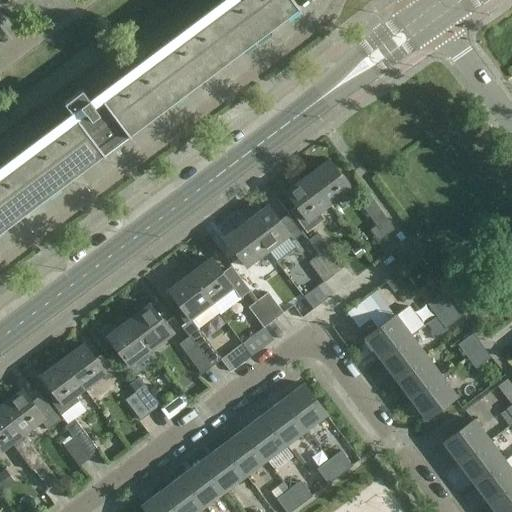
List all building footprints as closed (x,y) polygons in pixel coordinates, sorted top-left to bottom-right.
[(0,232),(103,155),(104,157),(106,156),(101,150),(117,137),(121,138),(126,134),(129,138),(131,137),(130,135),(297,10),(298,11),(300,10),(293,0),(235,0),(134,76),(130,70),(89,101),(82,91),(73,97),(81,107),(40,138),(45,144),(0,177),(0,232)] [(307,175),(330,205),(351,189),(329,159),(307,175)] [(319,213),(330,205),(307,175),(286,192),(300,211),(295,215),(307,232),(324,219),(319,213)] [(395,229),(369,194),(359,202),(385,237),(395,229)] [(246,221),(268,251),(290,235),(268,205),(246,221)] [(268,251),(246,221),(225,237),(247,267),(268,251)] [(318,254),(334,275),(344,268),(319,234),(309,242),(318,254)] [(308,261),(324,283),(334,275),(318,254),(308,261)] [(229,269),(223,273),(211,258),(189,274),(212,304),(233,287),(240,296),(246,292),(229,269)] [(396,286),(403,297),(422,284),(414,273),(396,286)] [(185,324),(190,320),(212,304),(189,274),(168,290),(182,309),(177,314),(185,324)] [(268,292),(258,300),(273,321),(284,313),(268,292)] [(427,304),(436,317),(451,305),(442,293),(427,304)] [(263,328),(273,321),(258,300),(248,308),(263,328)] [(128,320),(150,349),(172,333),(149,304),(128,320)] [(451,305),(436,317),(445,329),(461,317),(451,305)] [(365,338),(380,359),(411,336),(410,333),(422,324),(408,306),(365,338)] [(129,366),(150,349),(128,320),(107,336),(129,366)] [(199,329),(188,336),(211,367),(221,359),(199,329)] [(457,345),(467,357),(482,346),(473,333),(457,345)] [(178,344),(201,374),(211,367),(188,336),(178,344)] [(427,356),(411,336),(380,359),(396,379),(427,356)] [(84,344),(62,360),(84,389),(106,373),(84,344)] [(482,346),(467,357),(476,369),(491,358),(482,346)] [(442,376),(427,356),(396,379),(411,399),(442,376)] [(74,397),(84,389),(62,360),(40,376),(56,397),(50,402),(60,415),(78,402),(74,397)] [(457,397),(442,376),(411,399),(426,420),(454,400),(457,397)] [(307,430),(328,415),(304,383),(283,399),(307,430)] [(145,385),(135,393),(150,413),(160,405),(145,385)] [(1,406),(23,435),(41,422),(48,430),(60,421),(41,395),(32,402),(22,390),(1,406)] [(140,421),(150,413),(135,393),(125,400),(140,421)] [(307,430),(283,399),(263,414),(287,445),(307,430)] [(58,482),(23,435),(1,406),(0,406),(0,449),(1,451),(12,444),(32,471),(33,470),(36,474),(29,479),(38,491),(45,486),(48,490),(58,482)] [(266,460),(287,445),(263,414),(243,429),(266,460)] [(443,443),(459,463),(490,440),(474,419),(443,443)] [(246,476),(266,460),(243,429),(223,444),(246,476)] [(84,431),(73,439),(89,459),(99,452),(84,431)] [(79,467),(89,459),(73,439),(63,446),(79,467)] [(505,460),(490,440),(459,463),(474,484),(505,460)] [(226,491),(246,476),(223,444),(202,460),(226,491)] [(342,451),(329,460),(341,475),(353,466),(342,451)] [(226,491),(202,460),(182,475),(206,506),(226,491)] [(341,475),(329,460),(317,470),(328,485),(341,475)] [(511,486),(511,469),(505,460),(474,484),(489,504),(511,486)] [(178,511),(197,511),(206,506),(182,475),(162,490),(178,511)] [(302,482),(289,491),(300,506),(313,496),(302,482)] [(511,511),(511,486),(489,504),(495,511),(511,511)] [(178,511),(162,490),(141,505),(146,511),(178,511)] [(292,511),(300,506),(289,491),(277,500),(285,511),(292,511)] [(30,505),(34,511),(41,511),(54,502),(47,492),(30,505)]
